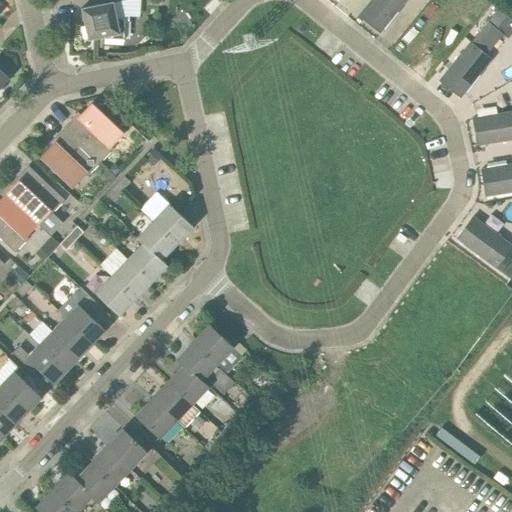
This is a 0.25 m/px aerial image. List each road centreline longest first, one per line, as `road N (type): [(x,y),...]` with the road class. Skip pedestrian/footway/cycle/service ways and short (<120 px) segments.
road 1 (residential): [(207,276),(281,338),(346,338),(367,328),(464,188),(445,113),(309,0)]
road 2 (residential): [(0,489),(207,276)]
road 3 (residential): [(207,276),(221,239),(180,63)]
road 4 (residential): [(180,63),(50,83)]
